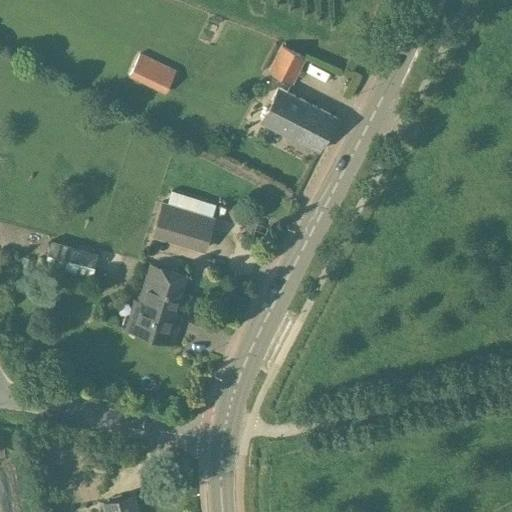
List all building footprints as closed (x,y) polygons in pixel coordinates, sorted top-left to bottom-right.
[(268,72),(293,84),(306,57),(281,44),(268,72)] [(129,75),(165,93),(176,70),(140,52),(129,75)] [(261,121),(319,150),(336,116),(278,87),(261,121)] [(151,235),(205,251),(215,216),(162,200),(151,235)] [(97,255),(51,243),(45,267),(90,279),(97,255)] [(151,265),(142,295),(159,300),(162,291),(177,296),(184,275),(151,265)] [(159,300),(142,295),(131,329),(164,339),(177,296),(162,291),(159,300)] [(39,469),(49,467),(47,457),(37,459),(39,469)] [(137,511),(134,495),(103,502),(105,511),(137,511)] [(40,500),(42,511),(59,511),(56,496),(40,500)]
